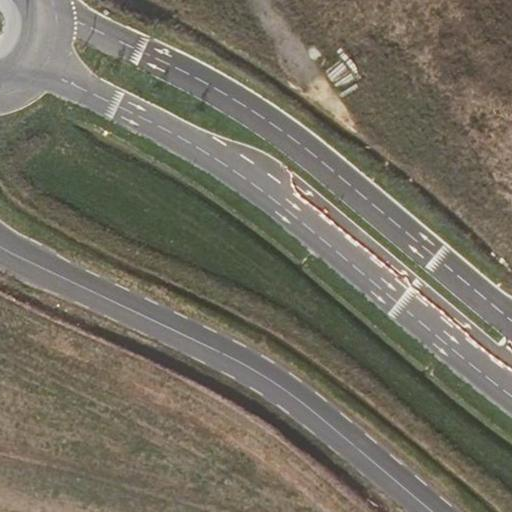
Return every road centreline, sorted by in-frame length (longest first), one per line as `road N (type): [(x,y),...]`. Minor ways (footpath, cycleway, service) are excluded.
road 1 (tertiary): [(25,62),(248,177),(511,391)]
road 2 (tertiary): [(511,318),(272,123),(76,21),(41,20)]
road 3 (tertiary): [(0,240),(202,334),(320,407),(431,511)]
